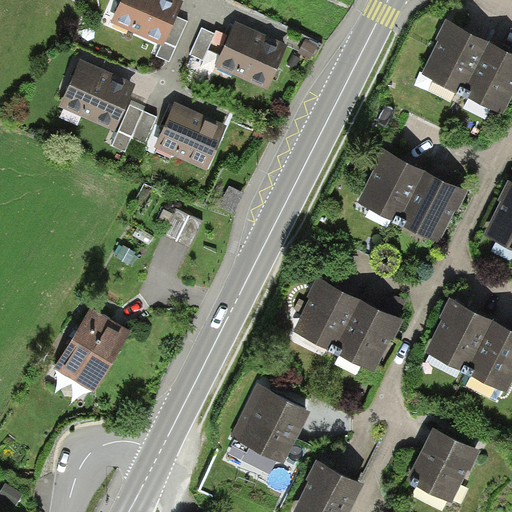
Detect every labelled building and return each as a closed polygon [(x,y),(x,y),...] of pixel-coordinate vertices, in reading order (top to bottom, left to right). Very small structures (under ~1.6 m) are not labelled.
[(173,0),(122,0),(112,24),(160,45),(179,2),(173,0)] [(487,36),(445,16),(419,68),(462,88),(487,36)] [(236,26),(217,68),(268,91),(286,48),(236,26)] [(511,91),(511,47),(487,36),(462,88),(504,109),(511,91)] [(82,68),(61,109),(113,132),(133,90),(82,68)] [(142,115),(129,109),(117,135),(131,141),(142,115)] [(176,109),(157,151),(206,173),(224,130),(176,109)] [(145,146),(155,120),(142,115),(131,141),(145,146)] [(421,163),(380,144),(355,199),(396,217),(421,163)] [(464,183),(421,163),(396,217),(437,237),(464,183)] [(511,176),(507,175),(481,230),(511,244),(511,176)] [(220,205),(234,212),(244,193),(230,185),(220,205)] [(173,210),(160,235),(185,247),(197,222),(173,210)] [(357,293),(316,272),(289,327),(330,347),(357,293)] [(491,313),(451,292),(424,344),(465,365),(491,313)] [(398,313),(357,293),(330,347),(369,368),(398,313)] [(511,380),(511,322),(491,313),(465,365),(459,379),(502,400),(511,380)] [(90,319),(57,372),(93,395),(127,342),(90,319)] [(281,457),(310,404),(262,379),(234,431),(281,457)] [(407,476),(450,496),(474,441),(431,422),(407,476)] [(296,511),(344,511),(361,477),(318,456),(292,510),(296,511)]
